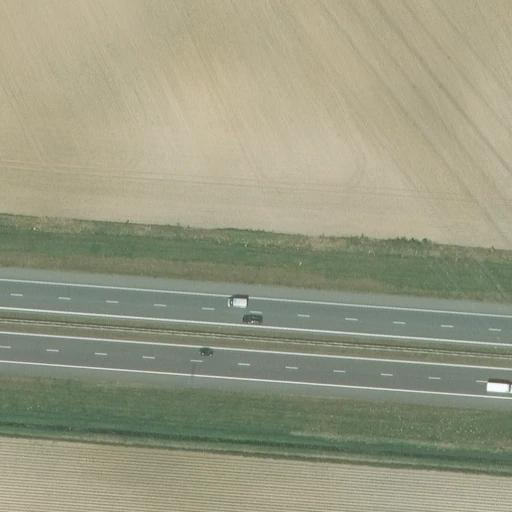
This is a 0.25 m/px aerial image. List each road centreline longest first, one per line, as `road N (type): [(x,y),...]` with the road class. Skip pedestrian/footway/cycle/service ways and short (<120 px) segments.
road 1 (motorway): [(511,332),(0,295)]
road 2 (motorway): [(0,348),(511,385)]
